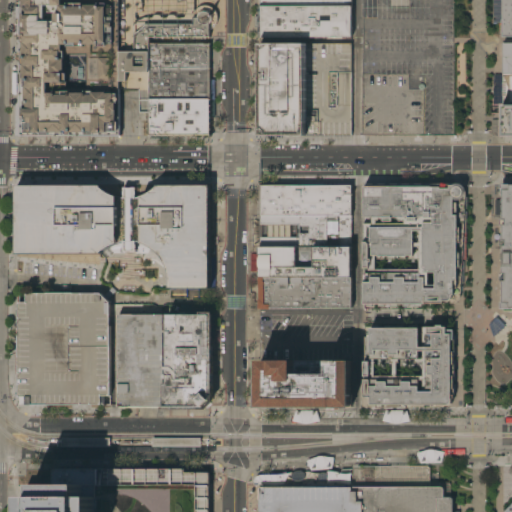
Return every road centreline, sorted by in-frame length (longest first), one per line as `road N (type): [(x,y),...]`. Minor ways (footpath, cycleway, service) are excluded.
road 1 (residential): [(234,456),(511,443)]
road 2 (residential): [(511,426),(234,427)]
road 3 (secondary): [(237,160),(511,160)]
road 4 (tertiary): [(234,427),(237,160)]
road 5 (residential): [(234,427),(0,429)]
road 6 (residential): [(0,455),(234,456)]
road 7 (secondary): [(0,160),(172,160)]
